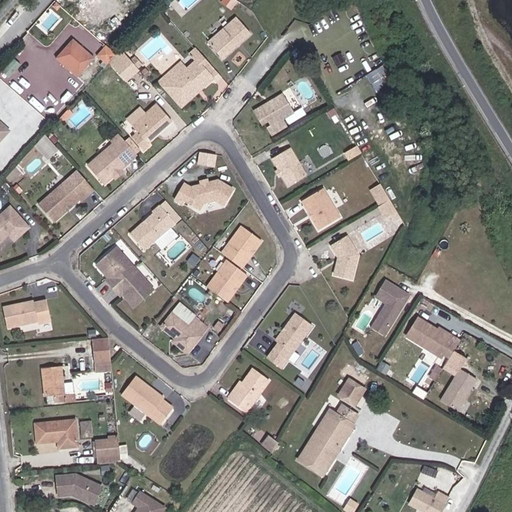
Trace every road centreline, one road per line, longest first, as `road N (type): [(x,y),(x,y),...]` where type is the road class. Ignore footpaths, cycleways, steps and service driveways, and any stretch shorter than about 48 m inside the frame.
road 1 (residential): [(210,129),(229,135),(292,245),(278,280),(212,374),(183,377),(107,317),(63,256)]
road 2 (residential): [(210,129),(63,256)]
road 3 (motorway): [(426,0),(511,148)]
road 4 (unknown): [(484,476),(363,430)]
